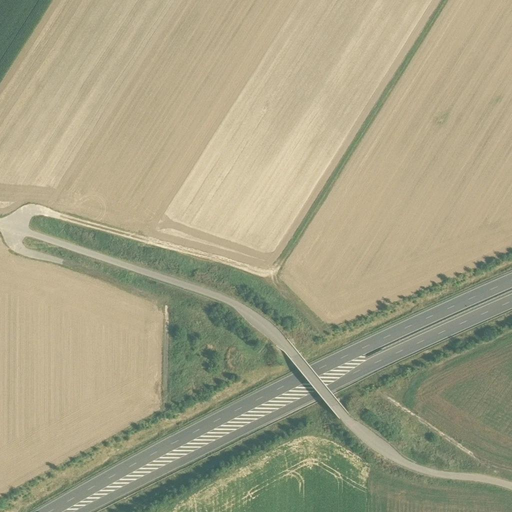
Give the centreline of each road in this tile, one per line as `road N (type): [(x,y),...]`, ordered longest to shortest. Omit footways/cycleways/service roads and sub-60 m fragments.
road 1 (track): [(165,406),(165,307),(13,246),(24,214),(33,209),(269,274),(449,0)]
road 2 (track): [(0,225),(235,305),(284,343),(360,433),(403,463),(511,488)]
road 3 (trunk): [(511,281),(238,408),(53,511)]
road 4 (trunk): [(76,511),(511,302)]
